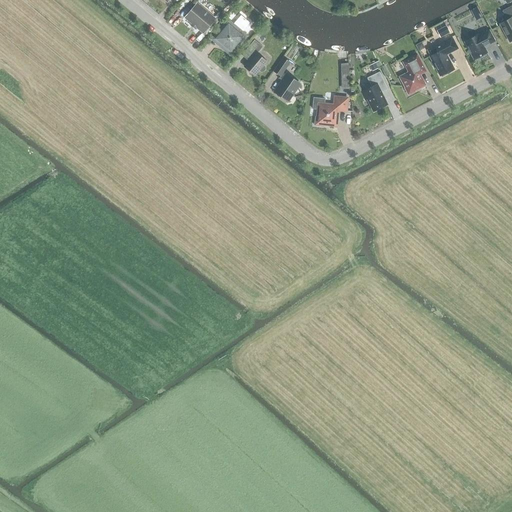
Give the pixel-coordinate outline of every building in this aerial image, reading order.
[(507,20),(499,24),(509,42),(511,40),(511,5),(502,11),(507,20)] [(203,32),(214,19),(198,6),(187,19),(203,32)] [(479,12),(472,16),(475,21),(482,17),(479,12)] [(230,55),(240,45),(247,36),(228,20),(211,39),(230,55)] [(440,38),(450,33),(446,26),(436,31),(440,38)] [(496,42),(489,29),(478,35),(477,34),(463,42),(473,61),(488,53),(485,48),(496,42)] [(450,53),(458,49),(452,37),(427,50),(430,56),(429,56),(431,61),(430,62),(433,68),(434,67),(439,76),(440,76),(440,77),(454,70),(446,54),(449,52),(450,53)] [(266,62),(256,54),(263,46),(255,39),(250,45),(241,55),(246,59),(249,61),(244,67),(254,75),(258,70),(260,72),(263,72),(265,69),(265,67),(263,65),(266,62)] [(419,51),(424,48),(421,42),(416,45),(419,51)] [(408,95),(415,92),(414,91),(425,85),(417,70),(423,67),(417,54),(405,60),(411,71),(399,77),(405,88),(404,88),(408,95)] [(280,76),(290,62),(283,57),(273,71),(280,76)] [(372,71),(382,66),(379,61),(369,66),(372,71)] [(349,94),(350,84),(350,82),(349,70),(342,71),(343,83),(342,93),(349,94)] [(387,105),(380,92),(387,89),(379,72),(367,78),(371,87),(361,92),(365,100),(367,99),(373,112),(387,105)] [(287,101),(299,84),(286,74),(274,92),(287,101)] [(346,111),(347,98),(334,97),(334,105),(324,104),(324,99),(313,98),(312,109),(317,109),(316,117),(315,117),(314,125),(323,126),(323,125),(336,126),(338,110),(346,111)]
